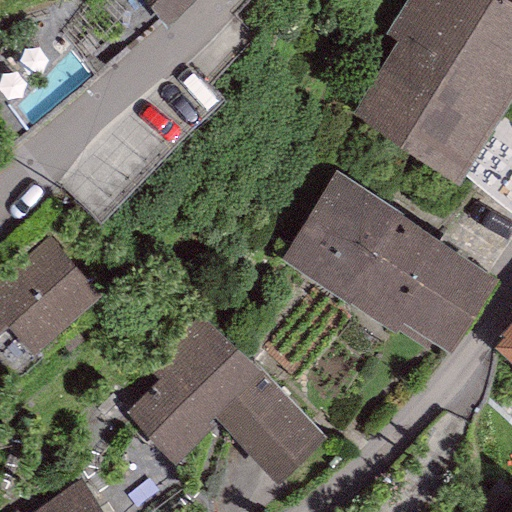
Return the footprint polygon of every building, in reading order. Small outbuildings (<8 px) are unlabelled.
[(149,0),(166,28),(193,0),(149,0)] [(405,0),(384,34),(396,42),(351,113),(457,180),(461,173),(499,114),(511,93),(511,2),(508,0),(405,0)] [(511,123),(499,114),(461,173),(511,213),(511,123)] [(334,171),(281,256),(445,358),(498,274),(334,171)] [(33,356),(100,297),(48,238),(0,279),(0,333),(8,327),(33,356)] [(276,483),(324,437),(197,310),(143,364),(158,379),(124,411),(172,461),(215,420),(276,483)] [(504,335),(492,348),(511,365),(511,318),(500,332),(504,335)] [(15,511),(103,511),(81,480),(35,511),(17,511),(15,511)]
